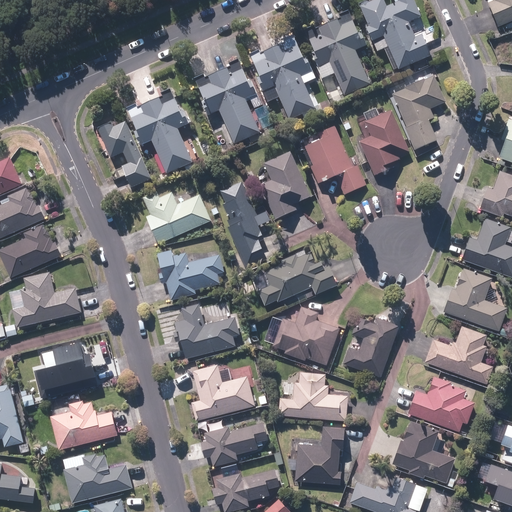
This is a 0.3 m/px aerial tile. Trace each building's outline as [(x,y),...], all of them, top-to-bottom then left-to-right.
[(425,55),(409,17),(418,14),(413,0),(401,0),(401,1),(387,5),(384,0),(368,0),(362,2),(370,26),(370,27),(371,28),(375,37),(385,32),(400,66),(425,55)] [(511,18),(511,0),(495,0),(490,2),(499,24),(511,18)] [(336,18),(319,25),(323,35),(311,40),(320,62),(332,57),(347,93),(370,83),(354,47),(365,42),(355,20),(340,27),(336,18)] [(282,43),(264,49),(267,57),(255,62),(265,87),(276,83),(289,117),(313,108),(299,72),(310,68),(302,45),(285,51),(282,43)] [(228,67),(209,75),(213,84),(201,89),(209,109),(221,104),(237,141),(259,132),(243,94),(256,88),(247,67),(231,74),(228,67)] [(435,78),(396,94),(416,143),(435,136),(424,109),(444,101),(435,78)] [(160,96),(141,104),(145,114),(134,118),(144,140),(155,135),(169,169),(192,159),(177,126),(188,121),(178,98),(163,105),(160,96)] [(391,111),(366,120),(373,138),(363,142),(373,171),(397,162),(394,155),(406,151),(391,111)] [(151,176),(126,120),(113,126),(110,119),(99,124),(112,152),(124,147),(131,162),(124,165),(133,184),(151,176)] [(507,135),(501,154),(511,158),(511,120),(509,119),(504,134),(507,135)] [(338,132),(307,145),(320,175),(332,169),(342,191),(360,183),(338,132)] [(291,152),(267,162),(273,177),(262,181),(276,217),(296,209),(294,202),(309,196),(291,152)] [(0,190),(20,181),(9,156),(0,160),(0,190)] [(511,174),(501,171),(495,190),(488,188),(482,206),(501,212),(502,208),(511,211),(511,174)] [(262,255),(256,242),(264,240),(254,213),(257,211),(241,181),(224,191),(229,201),(226,202),(233,223),(229,225),(246,263),(262,255)] [(0,204),(0,233),(43,214),(33,190),(25,194),(23,189),(5,197),(7,202),(0,204)] [(153,214),(149,216),(159,240),(210,218),(199,194),(179,203),(174,190),(161,195),(158,190),(145,196),(153,214)] [(468,237),(463,257),(511,271),(511,269),(511,249),(504,247),(511,224),(484,217),(477,240),(468,237)] [(11,273),(58,250),(45,223),(25,233),(27,238),(0,250),(11,273)] [(186,247),(160,252),(166,271),(161,272),(164,280),(168,279),(172,296),(184,295),(185,299),(193,299),(194,291),(195,290),(219,280),(226,275),(223,268),(219,253),(214,254),(214,249),(188,256),(186,247)] [(258,286),(265,301),(311,281),(315,290),(336,282),(325,258),(312,263),(308,254),(261,274),(265,283),(258,286)] [(452,289),(445,309),(500,329),(508,308),(483,299),(491,278),(465,269),(457,290),(452,289)] [(19,324),(81,307),(75,285),(54,291),(49,272),(27,278),(30,290),(23,292),(26,304),(15,308),(19,324)] [(220,309),(234,305),(231,295),(215,299),(218,309),(220,309)] [(179,319),(187,352),(234,342),(232,331),(238,330),(234,313),(203,320),(199,303),(182,307),(184,318),(179,319)] [(297,326),(282,321),(274,343),(327,361),(338,328),(300,315),(297,326)] [(380,373),(397,323),(373,315),(371,320),(358,316),(353,331),(366,335),(361,350),(350,347),(345,362),(380,373)] [(8,339),(20,336),(18,328),(17,322),(5,325),(8,339)] [(434,338),(427,358),(485,377),(489,366),(477,361),(486,334),(463,326),(457,342),(453,340),(452,344),(434,338)] [(36,367),(43,394),(98,380),(91,353),(85,355),(81,339),(56,346),(60,361),(36,367)] [(193,399),(198,416),(253,401),(246,376),(222,382),(217,363),(194,369),(202,397),(193,399)] [(282,397),(281,411),(346,416),(347,393),(331,392),(331,383),(328,381),(329,371),(302,369),(301,382),(296,382),(295,398),(282,397)] [(418,390),(410,410),(465,432),(474,410),(481,388),(435,373),(430,391),(418,390)] [(40,403),(33,380),(19,385),(26,407),(40,403)] [(23,437),(9,385),(0,385),(0,435),(3,435),(5,442),(23,437)] [(53,414),(62,445),(114,431),(109,409),(96,413),(93,399),(72,398),(72,409),(53,414)] [(436,430),(411,420),(394,460),(409,466),(408,469),(425,477),(427,474),(444,481),(454,456),(429,446),(436,430)] [(227,424),(206,430),(208,439),(202,440),(206,454),(212,452),(215,462),(235,456),(234,451),(254,446),(252,438),(268,433),(265,422),(229,431),(227,424)] [(322,445),(300,443),(297,477),(338,480),(342,426),(323,424),(322,445)] [(66,467),(73,498),(131,486),(126,460),(108,464),(105,452),(85,454),(85,463),(66,467)] [(14,471),(0,470),(0,469),(1,462),(0,461),(0,494),(34,498),(35,486),(31,486),(32,476),(28,475),(26,485),(22,485),(22,476),(13,476),(14,471)] [(499,487),(496,498),(511,502),(511,466),(492,461),(485,483),(499,487)] [(225,499),(227,508),(248,503),(247,497),(266,492),(265,486),(276,483),(274,476),(282,474),(279,463),(241,473),(239,464),(217,470),(221,484),(215,485),(219,500),(225,499)] [(357,481),(351,498),(386,511),(413,511),(415,508),(407,505),(416,482),(398,475),(393,487),(383,483),(381,490),(357,481)] [(282,511),(288,508),(278,497),(261,511),(282,511)] [(123,511),(120,498),(96,504),(98,511),(123,511)]
